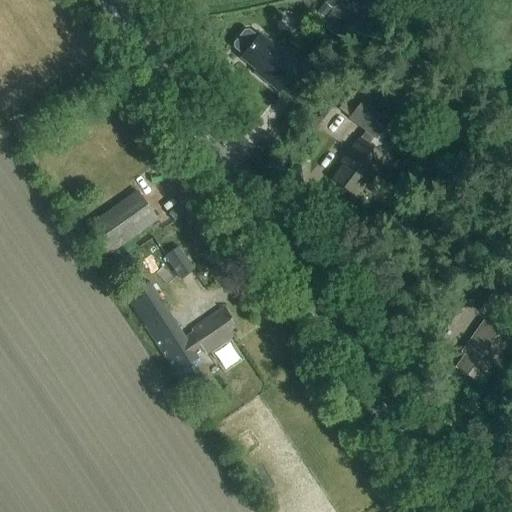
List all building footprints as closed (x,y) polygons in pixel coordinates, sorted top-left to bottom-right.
[(355,17),(337,3),(333,0),(327,0),(325,4),(323,2),(315,12),(323,18),(319,24),(338,39),(355,17)] [(258,35),(256,38),(248,31),(243,31),(233,44),(234,48),(242,55),(240,58),(262,76),(260,78),(278,92),(298,66),(258,35)] [(340,163),(342,165),(331,179),(354,196),(364,183),(366,185),(385,160),(367,145),(374,137),(375,138),(389,119),(364,99),(349,118),(366,131),(359,139),(358,139),(340,163)] [(105,257),(157,221),(136,190),(83,228),(105,257)] [(164,255),(180,280),(195,270),(177,246),(164,255)] [(224,394),(199,358),(183,333),(149,281),(123,297),(174,374),(176,373),(201,411),(224,394)] [(483,317),(499,295),(486,286),(470,308),(483,317)] [(235,327),(222,307),(189,330),(205,355),(232,337),(229,332),(235,327)] [(477,384),(508,340),(483,322),(461,352),(465,355),(455,368),(477,384)]
